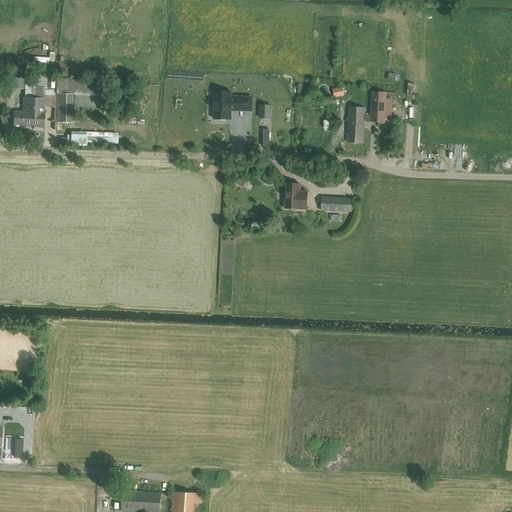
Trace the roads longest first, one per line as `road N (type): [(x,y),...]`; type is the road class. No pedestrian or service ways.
road 1 (track): [(0,146),(352,159),(409,174),(511,176)]
road 2 (track): [(511,481),(0,466)]
road 3 (track): [(511,341),(296,332)]
